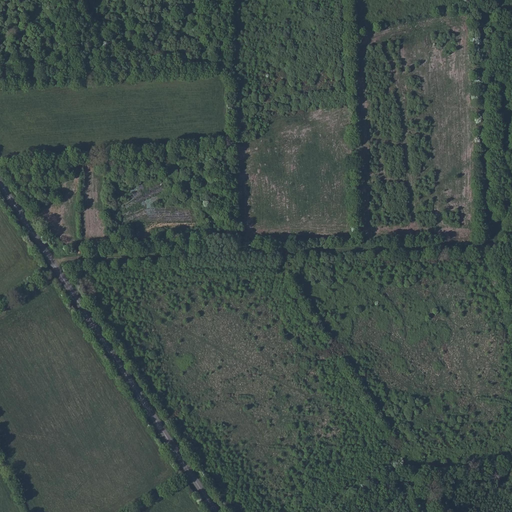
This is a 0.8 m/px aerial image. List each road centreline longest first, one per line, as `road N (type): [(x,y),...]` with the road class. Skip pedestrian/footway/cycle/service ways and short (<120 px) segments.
road 1 (tertiary): [(215,511),(0,184)]
road 2 (track): [(279,255),(311,291),(403,436),(453,466)]
